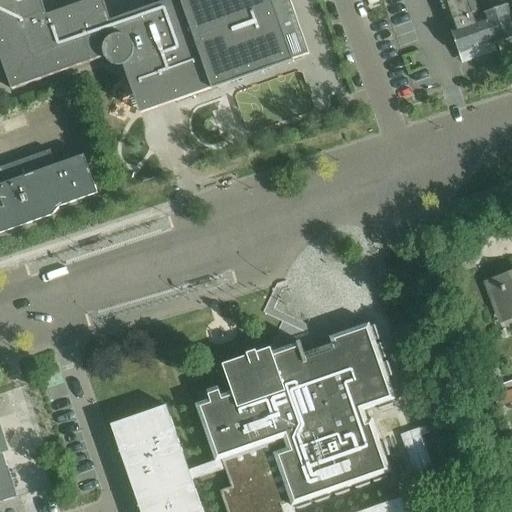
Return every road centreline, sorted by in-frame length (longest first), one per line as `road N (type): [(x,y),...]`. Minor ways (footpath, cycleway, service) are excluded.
road 1 (tertiary): [(0,313),(409,175)]
road 2 (residential): [(347,0),(409,175)]
